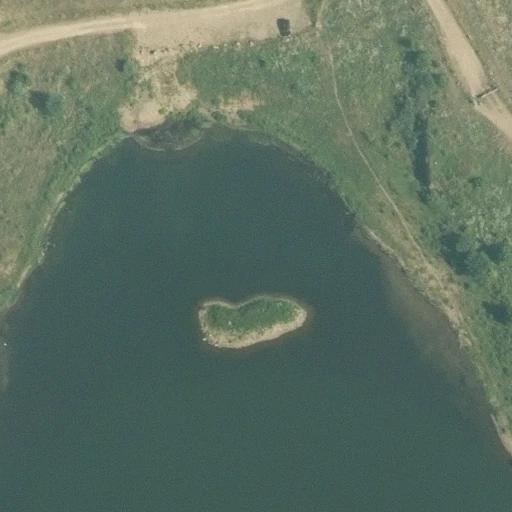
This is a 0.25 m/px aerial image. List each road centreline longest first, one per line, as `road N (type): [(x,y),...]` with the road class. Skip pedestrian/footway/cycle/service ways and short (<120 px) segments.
road 1 (track): [(286,0),(61,30),(0,50)]
road 2 (track): [(511,136),(483,102),(427,0)]
